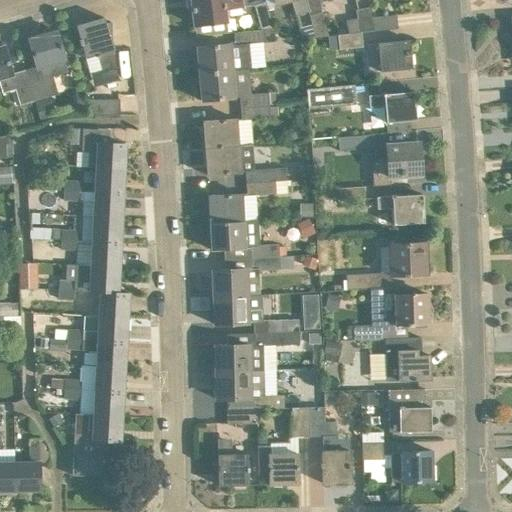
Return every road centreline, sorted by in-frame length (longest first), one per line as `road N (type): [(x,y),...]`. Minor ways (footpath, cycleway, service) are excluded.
road 1 (residential): [(174,511),(167,180),(144,0)]
road 2 (residential): [(474,511),(463,105),(448,0)]
